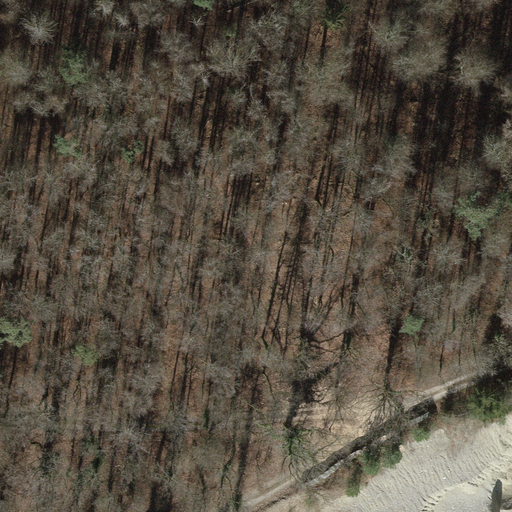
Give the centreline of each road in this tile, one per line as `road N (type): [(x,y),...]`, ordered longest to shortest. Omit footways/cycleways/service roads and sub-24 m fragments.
road 1 (track): [(343,413),(228,179),(112,39),(45,0)]
road 2 (track): [(511,367),(454,390),(343,413),(108,428),(0,416)]
road 3 (track): [(454,390),(229,511)]
